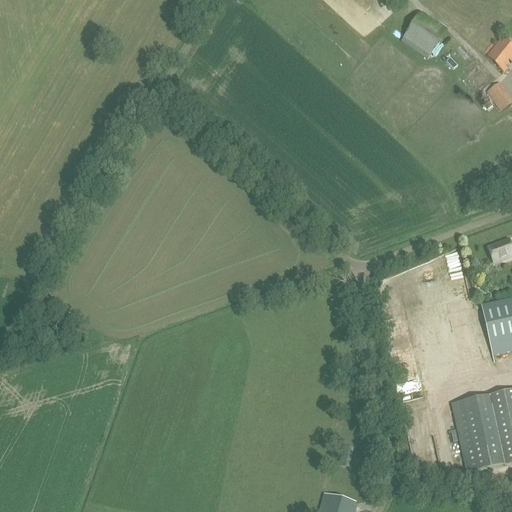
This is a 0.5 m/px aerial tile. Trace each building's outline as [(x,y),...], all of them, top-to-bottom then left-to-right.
[(443,38),(417,21),(402,43),(428,60),(443,38)] [(511,62),(511,40),(505,35),(487,58),(505,72),(508,68),(505,66),(510,61),(511,62)] [(501,113),(511,105),(511,101),(500,84),(487,93),(501,113)] [(494,265),(511,258),(511,247),(509,241),(488,249),(494,265)] [(428,265),(430,279),(441,278),(438,263),(428,265)] [(511,353),(511,298),(480,306),(492,358),(511,353)] [(393,342),(395,357),(407,355),(405,341),(393,342)] [(416,448),(436,445),(430,409),(428,409),(425,393),(402,397),(403,405),(406,404),(408,417),(411,417),(416,448)] [(511,393),(452,406),(463,456),(468,476),(511,465),(511,393)] [(349,468),(353,449),(343,447),(339,467),(349,468)] [(428,451),(431,465),(441,463),(438,449),(428,451)] [(320,511),(346,511),(350,502),(325,495),(320,511)]
